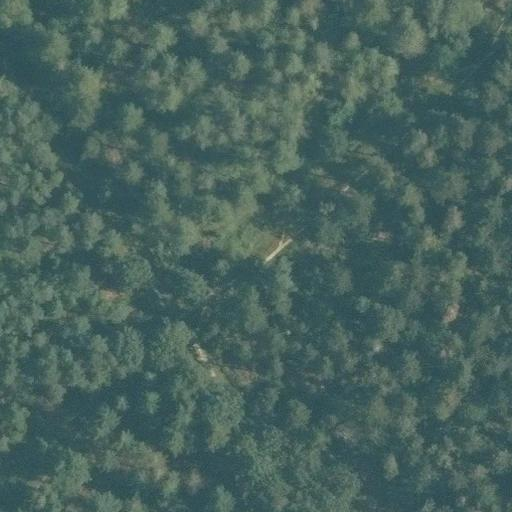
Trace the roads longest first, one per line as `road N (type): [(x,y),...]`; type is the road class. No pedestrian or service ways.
road 1 (track): [(511,3),(171,322)]
road 2 (track): [(0,51),(171,322)]
road 3 (track): [(171,322),(272,473),(333,511)]
road 4 (track): [(0,506),(171,322)]
